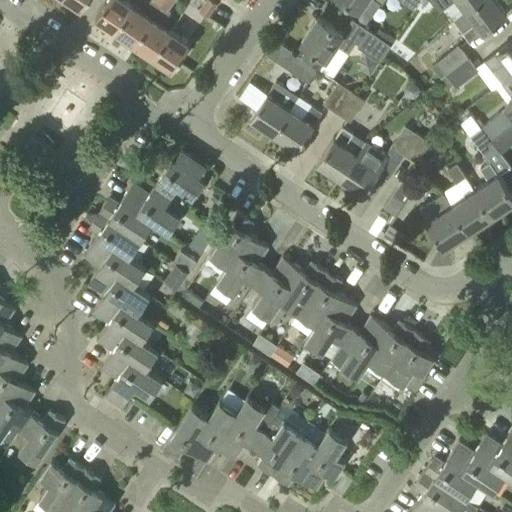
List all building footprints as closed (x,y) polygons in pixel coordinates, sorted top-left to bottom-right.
[(69,0),(82,8),(87,0),(69,0)] [(107,0),(96,17),(115,30),(133,4),(126,0),(107,0)] [(149,0),(142,10),(133,4),(115,30),(134,43),(162,0),(149,0)] [(171,29),(162,23),(171,10),(168,8),(173,0),(162,0),(134,43),(153,56),(171,29)] [(213,0),(206,0),(200,10),(208,15),(217,2),(213,0)] [(431,0),(433,2),(435,0),(440,0),(446,6),(454,0),(458,0),(466,10),(478,0),(431,0)] [(496,0),(478,0),(466,10),(454,18),(471,40),(482,31),(483,32),(507,14),(496,0)] [(302,56),(318,66),(333,77),(357,41),(319,15),(302,41),(309,46),(302,56)] [(391,43),(369,28),(358,45),(380,60),(391,43)] [(190,42),(171,29),(153,56),(172,69),(190,42)] [(501,81),(511,73),(511,38),(496,50),(497,51),(485,60),(501,81)] [(447,73),(469,57),(458,43),(436,60),(447,73)] [(285,63),(309,80),(318,66),(302,56),(295,51),(287,63),(286,62),(285,63)] [(478,69),(469,57),(447,73),(454,83),(456,86),(478,69)] [(441,78),(447,73),(436,60),(431,65),(441,78)] [(454,83),(447,73),(441,78),(449,88),(454,83)] [(511,95),(511,73),(501,81),(511,95)] [(276,79),(267,92),(251,117),(274,133),(291,108),(299,95),(276,79)] [(323,101),(337,111),(351,89),(338,80),(323,101)] [(351,89),(337,111),(350,120),(365,98),(351,89)] [(291,108),(274,133),(298,148),(314,124),(314,123),(322,111),(311,104),(303,116),(291,108)] [(511,119),(504,109),(481,126),(492,140),(511,124),(511,119)] [(511,124),(492,140),(500,151),(511,142),(511,124)] [(317,161),(340,177),(365,140),(353,132),(343,125),(334,137),(317,161)] [(500,151),(492,140),(481,126),(470,134),(488,160),(500,151)] [(418,132),(405,153),(417,161),(430,141),(418,132)] [(388,178),(405,153),(391,144),(385,153),(365,140),(340,177),(364,193),(378,171),(388,178)] [(200,174),(207,163),(182,147),(175,158),(163,149),(152,165),(162,172),(155,184),(172,195),(178,186),(194,196),(206,178),(200,174)] [(474,189),(492,216),(511,202),(511,192),(499,173),(498,173),(490,161),(480,167),(489,179),(474,189)] [(136,210),(153,222),(169,232),(182,214),(179,212),(185,203),(172,195),(155,184),(150,190),(143,191),(142,185),(134,180),(127,191),(142,201),(136,210)] [(397,186),(384,206),(396,214),(409,194),(397,186)] [(451,204),(469,231),(492,216),(474,189),(452,203),(451,204)] [(99,210),(142,238),(153,222),(136,210),(142,201),(127,191),(120,201),(114,197),(110,203),(106,200),(99,210)] [(444,191),(429,201),(420,207),(428,219),(426,220),(445,248),(469,231),(451,204),(452,203),(444,191)] [(113,245),(130,256),(142,238),(99,210),(93,219),(97,222),(93,228),(99,232),(91,244),(108,254),(113,245)] [(248,254),(259,238),(248,230),(251,225),(245,221),(248,216),(239,210),(210,252),(228,264),(239,248),(248,254)] [(239,248),(228,264),(218,280),(235,292),(246,277),(254,282),(265,266),(258,261),(259,254),(264,253),(269,245),(259,238),(248,254),(239,248)] [(118,272),(135,283),(146,266),(130,256),(113,245),(108,254),(91,244),(84,254),(92,259),(97,258),(98,257),(103,260),(96,271),(112,281),(118,272)] [(196,260),(181,250),(174,259),(177,262),(190,270),(196,260)] [(265,266),(254,282),(263,288),(253,304),(271,316),(281,300),(292,283),(283,277),(293,261),(283,254),(277,262),(278,266),(272,270),(265,266)] [(292,283),(281,300),(298,312),(327,269),(317,263),(314,267),(308,263),(304,269),(293,261),(283,277),(292,283)] [(178,287),(190,270),(177,262),(166,279),(178,287)] [(327,269),(298,312),(316,323),(326,307),(337,313),(347,297),(336,290),(340,284),(334,280),(337,275),(327,269)] [(121,300),(139,311),(150,294),(135,283),(118,272),(112,281),(96,271),(89,282),(97,287),(101,286),(102,285),(107,288),(100,299),(115,309),(121,300)] [(204,298),(187,286),(181,294),(199,306),(204,298)] [(326,307),(316,323),(305,339),(323,351),(334,335),(343,341),(354,325),(346,320),(348,313),(352,312),(357,304),(347,297),(337,313),(326,307)] [(127,328),(144,339),(156,322),(139,311),(121,300),(115,309),(100,299),(93,310),(101,315),(106,314),(107,313),(112,316),(105,326),(121,338),(127,328)] [(0,343),(2,344),(12,328),(1,320),(4,315),(6,316),(10,315),(16,307),(6,300),(0,308),(0,343)] [(371,336),(382,320),(371,313),(366,321),(367,326),(368,327),(365,332),(354,325),(343,341),(332,356),(359,374),(369,359),(368,359),(379,342),(371,336)] [(386,371),(415,328),(405,321),(402,326),(396,322),(393,327),(382,320),(371,336),(379,342),(368,359),(369,359),(386,371)] [(132,356),(147,367),(159,349),(144,339),(127,328),(121,338),(105,326),(97,338),(105,343),(110,342),(111,341),(116,344),(109,355),(124,365),(132,356)] [(0,365),(8,371),(18,355),(7,348),(11,343),(12,344),(17,343),(22,335),(12,328),(2,344),(0,343),(0,365)] [(386,371),(404,383),(416,390),(426,374),(424,372),(435,356),(424,348),(427,343),(421,339),(424,334),(415,328),(386,371)] [(277,343),(271,354),(287,365),(293,355),(277,343)] [(0,401),(6,393),(15,399),(25,383),(14,375),(17,370),(19,371),(24,370),(29,362),(18,355),(8,371),(0,365),(0,401)] [(112,384),(129,395),(135,386),(151,396),(163,377),(147,367),(132,356),(124,365),(109,355),(101,366),(109,371),(114,370),(115,369),(120,372),(112,384)] [(190,379),(183,389),(194,396),(200,386),(190,379)] [(20,427),(21,428),(32,410),(21,403),(24,398),(26,399),(30,398),(36,390),(25,383),(15,399),(6,393),(0,401),(0,435),(10,442),(20,427)] [(112,384),(105,394),(122,405),(129,395),(112,384)] [(253,444),(265,427),(265,426),(276,409),(279,405),(269,399),(265,405),(248,393),(247,395),(237,409),(226,426),(236,432),(225,448),(236,456),(241,448),(241,443),(239,442),(243,437),(253,444)] [(221,398),(210,414),(199,430),(208,437),(197,452),(208,460),(213,452),(212,447),(211,446),(214,441),(225,448),(236,432),(226,426),(237,409),(221,398)] [(199,430),(210,414),(192,402),(164,444),(174,451),(176,447),(182,451),(186,445),(197,452),(208,437),(199,430)] [(265,427),(253,444),(264,452),(261,457),(267,462),(264,466),(273,472),(301,430),(284,417),(285,415),(276,409),(265,426),(265,427)] [(19,449),(37,461),(66,418),(54,411),(52,415),(47,412),(43,418),(32,410),(21,428),(30,434),(19,449)] [(324,468),(350,486),(363,466),(339,450),(347,438),(330,426),(319,442),(308,459),(317,465),(307,481),(317,487),(322,479),(321,474),(320,473),(324,468)] [(301,430),(273,472),(283,479),(286,475),(292,479),(295,474),(307,481),(317,465),(308,459),(319,442),(301,430)] [(489,462),(506,474),(511,478),(511,438),(507,436),(503,443),(496,442),(495,437),(487,432),(480,442),(495,452),(489,462)] [(459,439),(453,449),(468,459),(462,468),(479,480),(495,491),(506,474),(489,462),(495,452),(480,442),(472,454),(467,450),(468,449),(467,444),(459,439)] [(467,498),(479,480),(462,468),(468,459),(453,449),(445,460),(439,456),(436,460),(432,458),(424,469),(467,498)] [(52,459),(41,476),(50,482),(39,497),(58,509),(86,467),(74,459),(72,463),(67,460),(63,466),(52,459)] [(58,509),(61,511),(79,511),(85,505),(94,511),(105,494),(95,487),(98,481),(94,478),(97,474),(86,467),(58,509)] [(417,502),(425,508),(431,511),(433,511),(439,503),(452,511),(470,511),(476,504),(467,498),(424,469),(417,480),(421,483),(418,488),(424,491),(417,502)] [(102,511),(104,510),(106,511),(111,510),(116,502),(105,494),(94,511),(85,505),(79,511),(102,511)] [(433,511),(431,511),(425,508),(417,502),(410,511),(452,511),(439,503),(433,511)]
